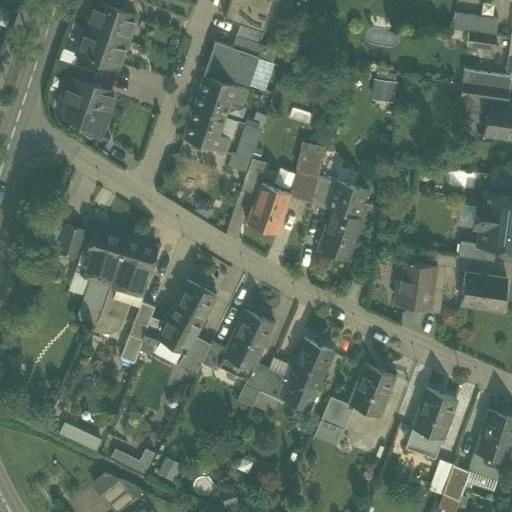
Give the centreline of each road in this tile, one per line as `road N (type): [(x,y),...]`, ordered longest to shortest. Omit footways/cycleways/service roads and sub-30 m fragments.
road 1 (residential): [(140,194),(309,297),(511,388)]
road 2 (residential): [(140,194),(209,0)]
road 3 (residential): [(20,121),(140,194)]
road 4 (secondary): [(20,121),(59,0)]
